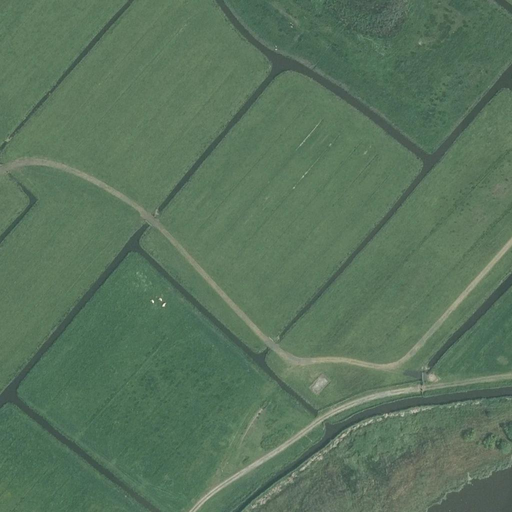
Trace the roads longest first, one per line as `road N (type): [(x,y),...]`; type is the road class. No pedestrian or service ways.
road 1 (track): [(511,240),(402,363),(294,361),(275,351),(137,205)]
road 2 (track): [(511,377),(378,394),(327,415),(192,511)]
road 3 (track): [(137,205),(46,160),(0,169)]
road 4 (track): [(137,205),(62,300)]
